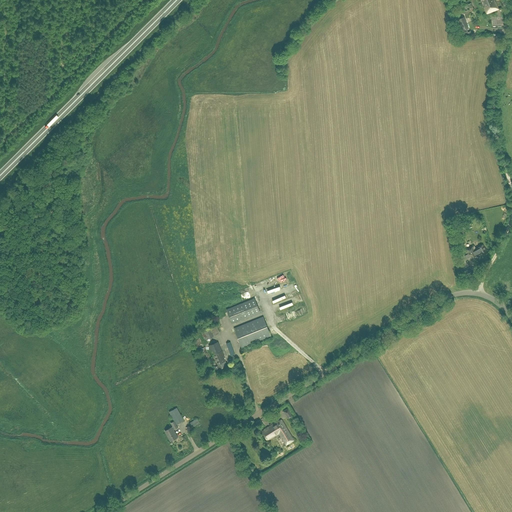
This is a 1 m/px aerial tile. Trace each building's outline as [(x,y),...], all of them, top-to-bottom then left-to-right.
[(481,0),(487,14),(499,9),(494,0),(481,0)] [(463,17),(455,20),(459,31),(468,28),(463,17)] [(457,232),(462,231),(461,227),(464,226),(463,223),(460,224),(460,222),(455,224),(457,232)] [(466,258),(470,256),(473,262),(479,258),(476,254),(480,251),(481,253),(486,250),(483,244),(475,249),(473,246),(465,250),(467,254),(464,255),(466,258)] [(301,295),(295,298),(297,303),(303,301),(301,295)] [(257,303),(230,312),(233,322),(260,313),(257,303)] [(218,341),(209,345),(215,363),(213,363),(217,371),(227,366),(224,357),(218,341)] [(231,341),(226,343),(231,355),(235,354),(231,341)] [(177,408),(169,412),(174,421),(171,423),(173,426),(165,431),(171,441),(178,437),(173,429),(178,427),(176,424),(184,420),(177,408)] [(288,408),(283,411),(287,418),(293,415),(288,408)] [(277,421),(264,429),(264,430),(262,431),(267,440),(279,433),(286,445),(294,440),(281,420),(278,422),(277,421)] [(181,427),(176,430),(179,436),(185,433),(181,427)]
